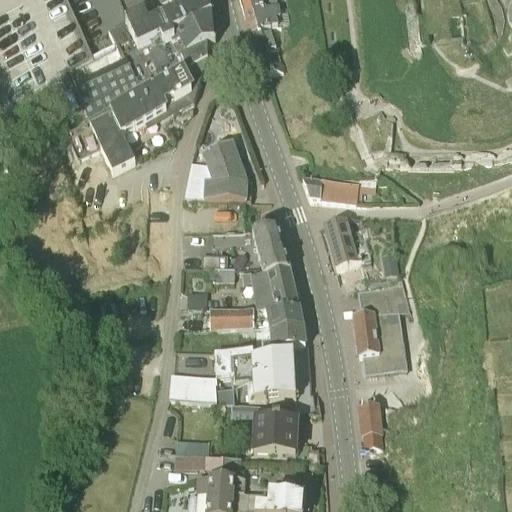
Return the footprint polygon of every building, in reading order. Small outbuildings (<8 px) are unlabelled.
[(0,0),(0,149),(82,112),(66,75),(93,63),(64,0),(0,0)] [(78,95),(90,125),(91,129),(137,105),(207,67),(208,52),(215,48),(213,23),(202,0),(187,0),(161,12),(162,14),(129,28),(108,37),(115,53),(125,73),(78,95)] [(177,0),(150,0),(155,11),(177,0)] [(245,21),(274,13),(279,12),(289,11),(288,0),(251,0),(240,3),(245,21)] [(440,0),(422,0),(416,13),(455,62),(465,53),(436,12),(440,0)] [(470,0),(484,31),(495,26),(483,0),(470,0)] [(276,23),(281,21),(279,12),(274,13),(245,21),(251,40),(271,34),(271,33),(278,31),(276,23)] [(251,40),(258,61),(276,55),(279,54),(271,34),(251,40)] [(258,61),(264,81),(283,75),(276,55),(258,61)] [(179,118),(194,111),(207,67),(137,105),(91,129),(90,129),(87,131),(86,130),(67,139),(78,164),(100,153),(113,179),(135,168),(122,141),(166,118),(163,112),(176,106),(177,108),(174,109),(179,118)] [(345,114),(338,116),(340,128),(348,126),(345,114)] [(205,186),(204,205),(251,207),(251,206),(246,206),(247,191),(252,191),(252,189),(247,190),(233,147),(202,158),(212,187),(205,186)] [(321,208),(356,211),(356,206),(361,206),(362,199),(374,199),(376,182),(348,183),(348,186),(323,185),(321,208)] [(321,208),(323,185),(311,184),(301,185),(309,207),(321,208)] [(358,266),(369,263),(361,227),(345,228),(324,234),(330,254),(337,276),(343,299),(354,295),(366,292),(360,269),(358,269),(358,266)] [(236,238),(212,238),(212,253),(236,254),(236,255),(261,255),(261,261),(229,261),(229,275),(235,275),(265,276),(266,281),(268,281),(290,276),(279,237),(236,238)] [(202,260),(202,273),(226,274),(227,261),(202,260)] [(235,287),(235,275),(229,275),(215,275),(215,287),(235,287)] [(299,315),(290,276),(268,281),(277,317),(277,319),(300,320),(299,315)] [(410,316),(402,285),(402,284),(369,295),(369,294),(358,297),(361,321),(354,322),(359,364),(363,364),(365,381),(407,376),(399,317),(410,316)] [(190,311),(208,311),(209,299),(190,298),(190,311)] [(254,315),(230,315),(210,315),(210,337),(254,337),(254,315)] [(303,335),(300,320),(277,319),(277,317),(265,316),(270,338),(303,339),(303,335)] [(303,339),(270,338),(271,356),(305,354),(303,339)] [(296,404),(295,398),(305,400),(305,395),(309,394),(308,374),(293,375),(292,364),(294,364),(294,362),(253,365),(252,356),(214,358),(216,384),(235,383),(235,391),(253,390),(254,406),(296,404)] [(216,386),(171,382),(169,405),(216,409),(215,392),(217,392),(216,386)] [(233,397),(216,398),(218,409),(234,411),(233,397)] [(234,420),(251,421),(252,410),(235,408),(234,420)] [(376,411),(359,414),(363,441),(365,441),(367,455),(381,453),(379,439),(380,439),(376,411)] [(296,460),(297,426),(257,425),(255,457),(296,460)] [(209,449),(176,447),(176,459),(209,461),(209,449)] [(217,478),(218,464),(206,463),(206,477),(217,478)] [(230,465),(218,464),(217,478),(229,478),(230,465)] [(234,485),(210,483),(207,511),(231,511),(233,497),(234,485)] [(233,497),(231,511),(303,511),(304,504),(233,497)]
